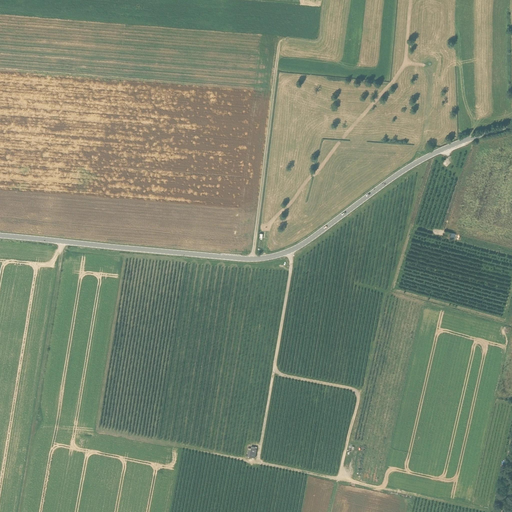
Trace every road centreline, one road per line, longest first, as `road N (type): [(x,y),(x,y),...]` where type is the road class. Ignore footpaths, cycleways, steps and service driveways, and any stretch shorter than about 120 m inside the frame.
road 1 (unclassified): [(0,235),(274,256),(431,154),(511,126)]
road 2 (track): [(288,251),(274,369),(357,393),(338,479)]
road 3 (track): [(61,241),(18,511)]
road 4 (track): [(252,258),(279,37)]
